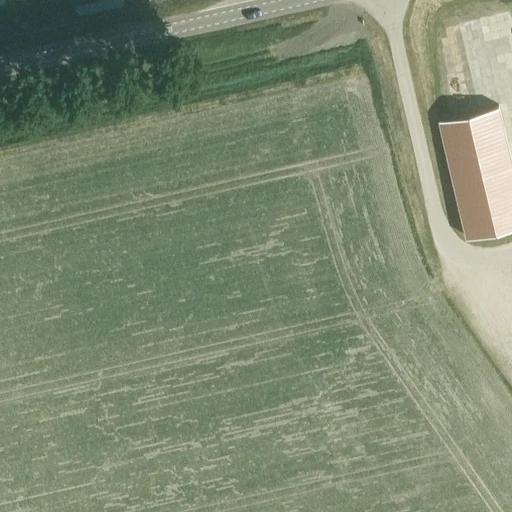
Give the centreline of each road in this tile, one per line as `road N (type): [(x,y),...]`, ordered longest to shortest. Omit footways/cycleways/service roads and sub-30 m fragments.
road 1 (unknown): [(388,0),(439,224),(449,242),(467,250),(511,245)]
road 2 (tertiary): [(0,59),(267,0)]
